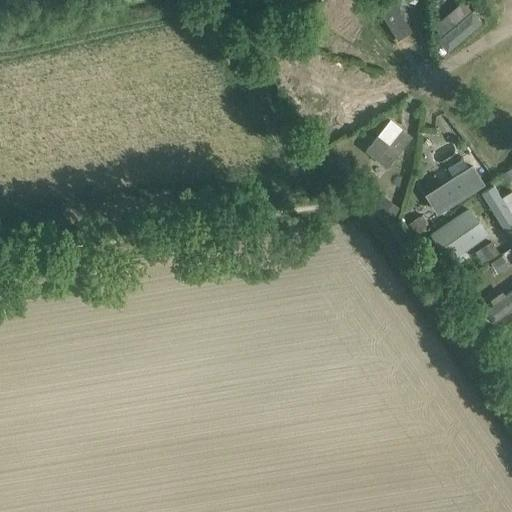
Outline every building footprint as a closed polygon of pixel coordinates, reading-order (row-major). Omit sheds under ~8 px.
[(334,0),(323,8),(338,32),(373,9),(367,0),(334,0)] [(372,0),(396,38),(411,30),(397,9),(398,0),(372,0)] [(481,22),(462,1),(430,29),(449,50),(481,22)] [(423,44),(406,52),(414,70),(431,62),(423,44)] [(511,92),(511,70),(501,71),(501,93),(511,92)] [(356,125),(393,102),(378,78),(341,101),(356,125)] [(408,136),(388,120),(363,152),(384,168),(408,136)] [(451,175),(424,193),(436,211),(481,182),(469,163),(466,165),(451,175)] [(481,192),(504,229),(511,223),(511,216),(492,185),(481,192)] [(469,210),(439,231),(454,253),(484,232),(469,210)] [(409,222),(408,223),(414,232),(416,231),(427,223),(421,214),(409,222)] [(492,259),(498,270),(507,265),(500,254),(492,259)] [(511,304),(511,290),(484,311),(491,320),(511,304)]
